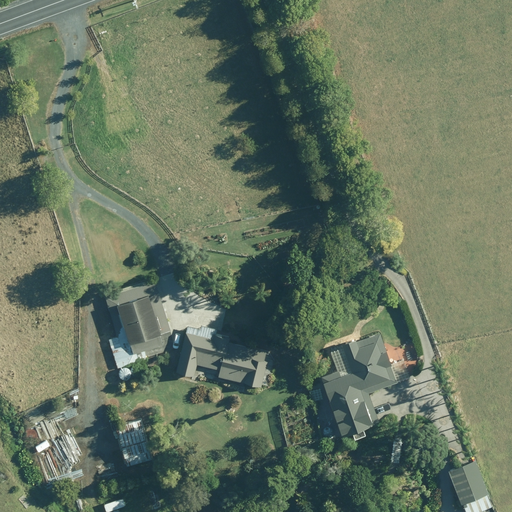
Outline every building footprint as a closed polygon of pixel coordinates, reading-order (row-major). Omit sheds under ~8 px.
[(144,294),(114,304),(131,353),(161,342),(144,294)] [(211,337),(184,331),(175,371),(192,375),(194,363),(217,368),(215,374),(260,384),(267,352),(228,343),(229,336),(213,332),(211,337)] [(319,376),(321,381),(339,435),(377,422),(367,392),(394,383),(377,332),(341,344),(350,371),(339,374),(337,370),(319,376)] [(140,417),(112,425),(125,466),(153,457),(140,417)] [(472,458),(446,469),(464,511),(473,511),(492,504),(472,458)]
